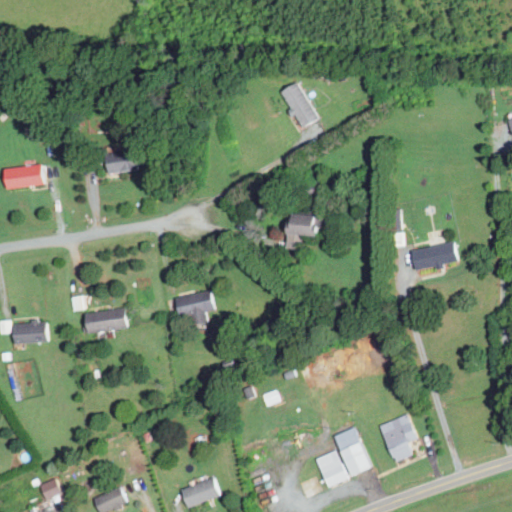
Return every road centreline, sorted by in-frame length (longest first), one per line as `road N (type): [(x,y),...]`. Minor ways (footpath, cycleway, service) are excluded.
road 1 (residential): [(0,249),(188,220)]
road 2 (tertiary): [(511,463),(367,511)]
